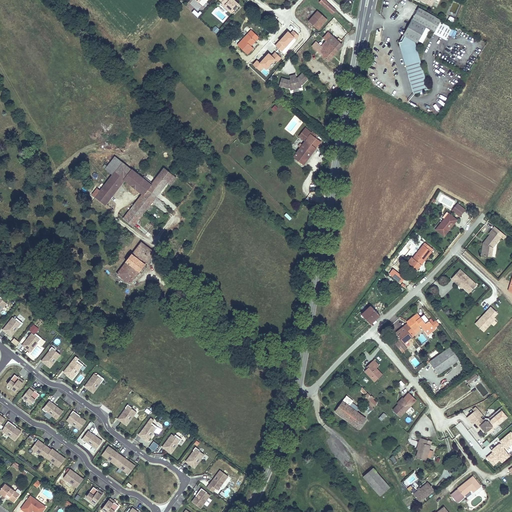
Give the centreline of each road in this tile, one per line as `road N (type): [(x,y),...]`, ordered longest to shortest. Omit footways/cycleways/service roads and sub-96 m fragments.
road 1 (primary): [(368,0),(300,383)]
road 2 (residential): [(300,383),(309,386),(372,330),(481,214)]
road 3 (residential): [(12,357),(183,477),(161,511)]
road 4 (residential): [(0,400),(157,511)]
road 5 (unknown): [(301,376),(154,269)]
road 6 (track): [(417,287),(511,409)]
road 7 (unknown): [(405,85),(416,95),(436,89),(433,52),(440,42),(474,44),(465,61)]
road 8 (primary): [(300,383),(249,511)]
